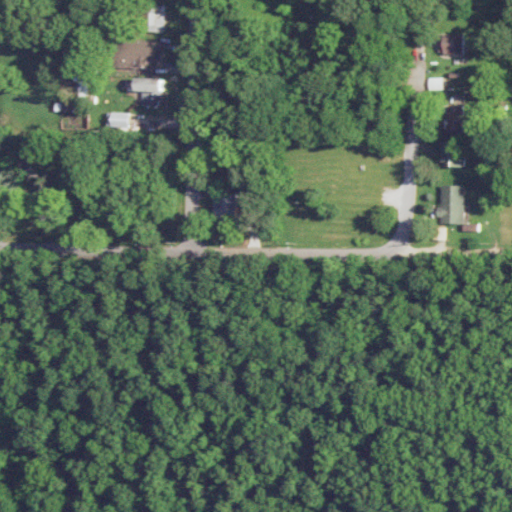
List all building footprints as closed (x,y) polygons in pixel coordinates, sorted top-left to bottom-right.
[(464,34),(439,34),(439,53),(464,53),(464,34)] [(162,67),(163,41),(120,39),(119,65),(162,67)] [(146,90),(145,105),(164,105),(165,78),(139,77),(139,90),(146,90)] [(447,132),(465,132),(464,105),(447,105),(447,132)] [(132,112),(110,112),(110,127),(132,127),(132,112)] [(464,141),(443,141),(442,165),(463,166),(464,141)] [(464,223),(465,185),(442,184),(442,206),(440,206),(440,223),(464,223)] [(238,192),(216,192),(217,225),(239,224),(238,192)]
